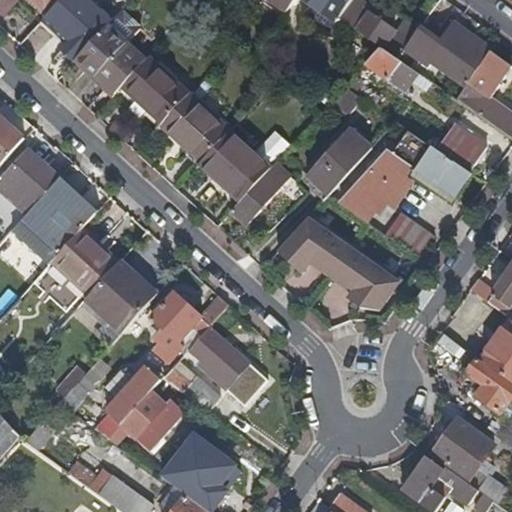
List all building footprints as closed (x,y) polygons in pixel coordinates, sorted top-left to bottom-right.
[(33,0),(48,14),(61,0),(33,0)] [(102,11),(90,0),(61,0),(48,14),(43,19),(70,45),(102,11)] [(271,0),(287,11),(294,0),(271,0)] [(301,0),(336,24),(339,19),(340,19),(353,0),(301,0)] [(373,7),(363,0),(353,0),(340,19),(382,48),(397,59),(405,48),(410,41),(394,30),(370,12),(373,7)] [(410,41),(418,30),(402,18),(394,30),(410,41)] [(440,43),(419,28),(418,30),(410,41),(405,48),(430,67),(434,61),(468,85),(491,52),(453,25),(440,43)] [(122,87),(146,61),(108,27),(74,63),(108,94),(104,98),(108,102),(112,98),(122,87)] [(426,91),(432,83),(397,59),(382,48),(366,66),(404,92),(412,81),(426,91)] [(511,67),(511,65),(491,51),(491,52),(468,85),(461,96),(482,111),(481,112),(511,133),(511,110),(492,96),(511,67)] [(190,95),(149,58),(146,61),(122,87),(162,125),(190,95)] [(363,84),(355,78),(346,87),(356,94),(363,84)] [(350,116),(365,100),(356,94),(346,87),(334,101),(350,116)] [(230,131),(190,95),(162,125),(161,126),(202,163),(230,132),(230,131)] [(0,165),(24,139),(0,117),(0,165)] [(453,125),(436,150),(470,174),(487,149),(453,125)] [(305,181),(326,200),(328,198),(372,150),(351,131),(305,181)] [(456,200),(473,176),(470,174),(436,150),(409,131),(391,158),(387,156),(341,206),(357,218),(364,222),(372,210),(378,215),(386,204),(391,208),(410,181),(402,176),(408,167),(456,200)] [(271,170),(230,132),(202,163),(222,181),(220,185),(240,203),(271,170)] [(0,180),(0,189),(27,214),(59,179),(27,150),(0,180)] [(291,178),(276,164),(271,170),(240,203),(231,212),(246,225),(291,178)] [(97,213),(59,179),(27,214),(13,231),(50,264),(53,261),(83,228),(97,213)] [(400,214),(385,237),(386,238),(395,243),(418,260),(434,237),(400,214)] [(312,215),(278,252),(302,275),(313,263),(357,296),(351,304),(363,313),(380,311),(402,280),(312,215)] [(101,245),(83,228),(53,261),(90,295),(115,267),(97,250),(101,245)] [(84,302),(120,337),(155,298),(118,263),(115,267),(90,295),(84,302)] [(511,310),(511,267),(495,293),(478,280),(470,291),(506,316),(511,309),(511,310)] [(179,353),(183,356),(188,350),(208,328),(228,306),(218,297),(200,316),(175,293),(152,318),(163,329),(157,335),(163,341),(160,345),(174,358),(179,353)] [(511,382),(511,320),(509,319),(480,359),(511,382)] [(249,365),(208,328),(188,350),(202,362),(198,366),(226,390),(249,365)] [(151,354),(134,374),(130,378),(124,372),(120,368),(104,386),(115,396),(110,401),(112,403),(128,418),(151,392),(162,380),(170,371),(151,354)] [(501,414),(511,398),(511,382),(480,359),(479,358),(467,374),(484,386),(476,396),(501,414)] [(130,378),(134,374),(128,368),(124,372),(130,378)] [(170,371),(162,380),(215,418),(226,402),(196,377),(192,382),(172,369),(170,371)] [(60,385),(69,394),(83,378),(74,370),(60,385)] [(94,386),(84,377),(83,378),(69,394),(60,403),(72,412),(94,386)] [(166,406),(151,392),(128,418),(122,425),(130,433),(151,452),(185,414),(171,401),(166,406)] [(128,418),(112,403),(92,427),(109,439),(122,425),(128,418)] [(0,458),(19,438),(0,416),(0,458)] [(511,418),(498,438),(509,445),(511,447),(511,418)] [(433,454),(469,480),(473,474),(494,446),(457,420),(433,454)] [(55,432),(43,423),(25,443),(38,452),(55,432)] [(130,433),(122,425),(109,439),(118,446),(130,433)] [(511,464),(511,447),(509,445),(501,456),(511,464)] [(468,506),(478,491),(467,483),(445,467),(444,470),(427,458),(403,492),(430,511),(435,511),(447,497),(450,493),(455,496),(468,506)] [(76,461),(67,473),(88,488),(97,476),(76,461)] [(478,491),(484,482),(473,474),(469,480),(467,483),(478,491)] [(113,477),(99,496),(121,511),(148,511),(153,506),(113,477)] [(488,477),(484,482),(478,491),(497,505),(507,491),(488,477)] [(196,481),(185,496),(207,511),(222,511),(228,504),(196,481)] [(207,511),(185,496),(177,489),(165,506),(174,511),(207,511)] [(362,511),(339,495),(328,510),(331,511),(362,511)]
